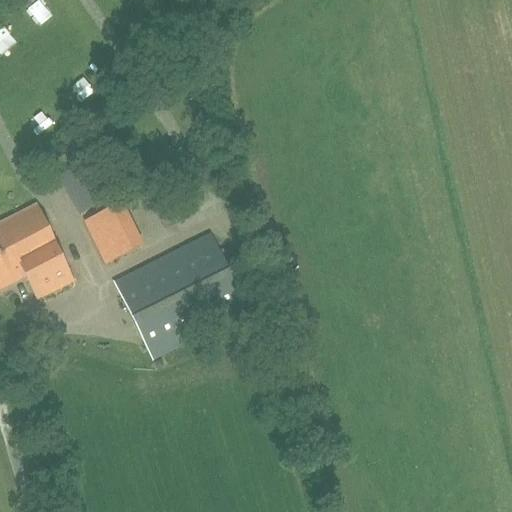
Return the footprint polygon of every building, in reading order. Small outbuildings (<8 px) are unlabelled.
[(79,215),(110,195),(90,160),(58,178),(79,215)] [(105,266),(143,247),(122,204),(84,223),(105,266)] [(36,207),(5,222),(31,274),(26,277),(37,299),(73,281),(36,207)] [(31,274),(5,222),(0,225),(0,289),(26,277),(31,274)] [(152,361),(249,313),(211,236),(114,284),(152,361)]
